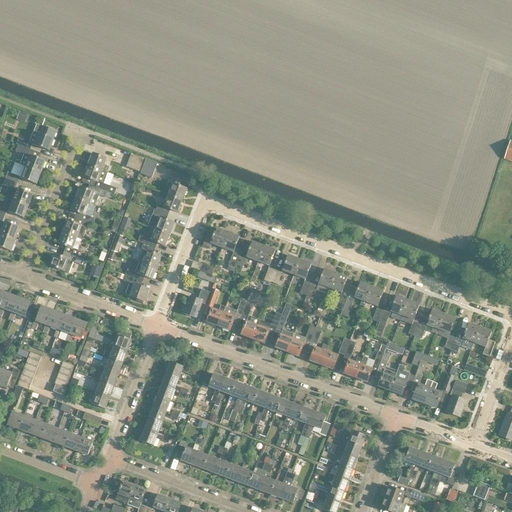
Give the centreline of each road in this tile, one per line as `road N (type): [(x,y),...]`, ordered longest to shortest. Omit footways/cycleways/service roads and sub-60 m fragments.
road 1 (residential): [(157,327),(205,199),(511,318)]
road 2 (residential): [(396,416),(157,327)]
road 3 (residential): [(22,277),(78,132)]
road 4 (residential): [(251,511),(107,457)]
road 5 (residential): [(157,327),(22,277)]
road 6 (residential): [(107,457),(157,327)]
